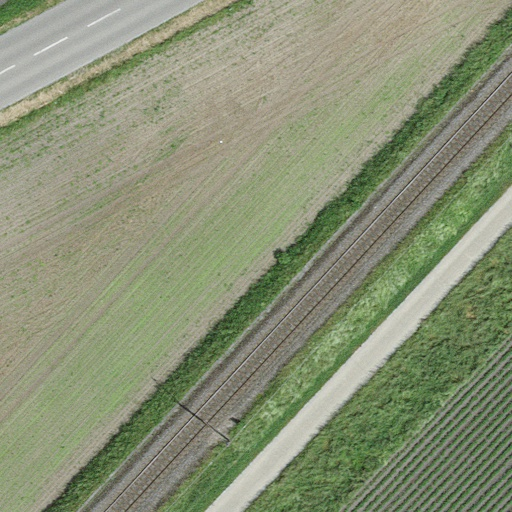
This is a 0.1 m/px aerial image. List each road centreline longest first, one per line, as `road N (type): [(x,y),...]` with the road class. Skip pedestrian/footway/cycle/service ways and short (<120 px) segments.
road 1 (track): [(511,207),(224,511)]
road 2 (tertiary): [(0,71),(135,0)]
